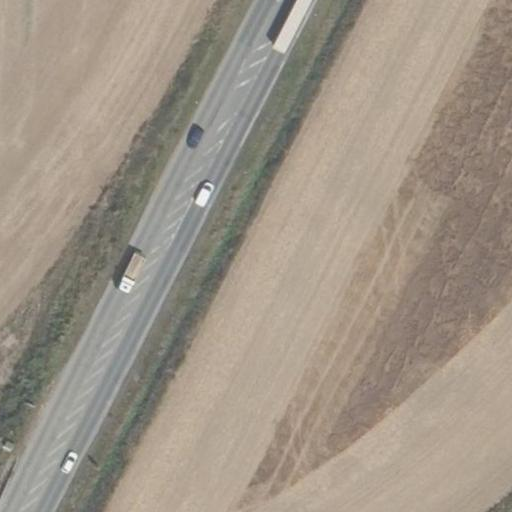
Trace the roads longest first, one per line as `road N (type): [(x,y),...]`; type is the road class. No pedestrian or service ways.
road 1 (primary): [(44,511),(306,0)]
road 2 (primary): [(268,0),(9,511)]
